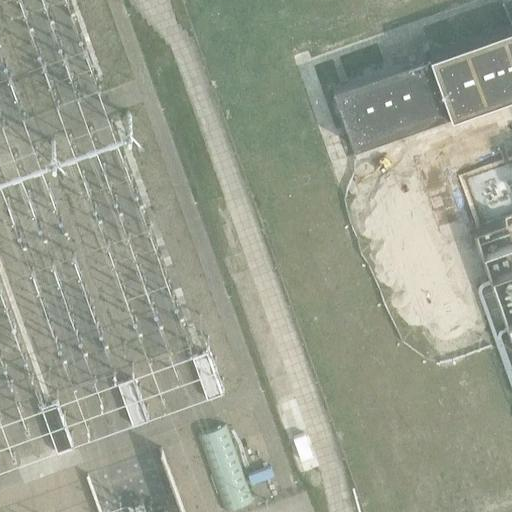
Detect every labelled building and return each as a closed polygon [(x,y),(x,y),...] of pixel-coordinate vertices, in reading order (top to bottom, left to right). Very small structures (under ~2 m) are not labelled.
[(425,55),(333,88),(353,145),(446,113),(450,112),(511,89),(511,24),(429,54),(425,55)] [(511,163),(463,180),(480,229),(511,218),(511,163)] [(511,326),(511,325),(511,245),(499,250),(496,242),(484,247),(490,263),(511,326)] [(192,356),(207,398),(221,393),(206,351),(192,356)] [(132,425),(147,419),(132,378),(118,383),(132,425)] [(225,424),(197,435),(223,510),(251,500),(225,424)]
